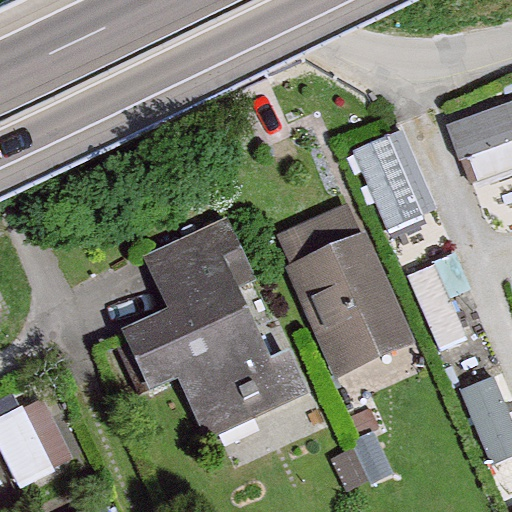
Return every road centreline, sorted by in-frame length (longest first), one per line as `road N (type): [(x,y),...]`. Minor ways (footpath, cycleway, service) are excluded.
road 1 (motorway): [(0,145),(308,0)]
road 2 (residential): [(278,0),(380,61),(511,48)]
road 3 (motorway): [(161,0),(0,76)]
